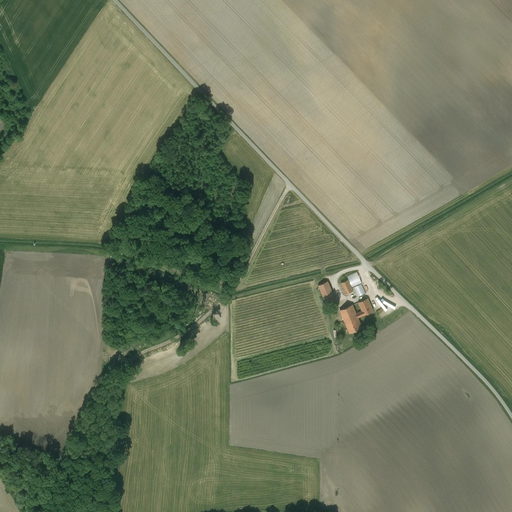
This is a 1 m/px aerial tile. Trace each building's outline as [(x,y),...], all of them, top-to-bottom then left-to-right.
[(353,291),(348,280),(341,283),(346,294),(353,291)] [(336,300),(327,281),(318,285),(327,304),(336,300)] [(367,298),(358,302),(362,311),(364,315),(373,311),(367,298)] [(352,304),(340,310),(349,333),(362,327),(358,317),(356,313),(352,304)] [(332,500),(323,502),(325,511),(326,511),(335,510),(332,500)]
